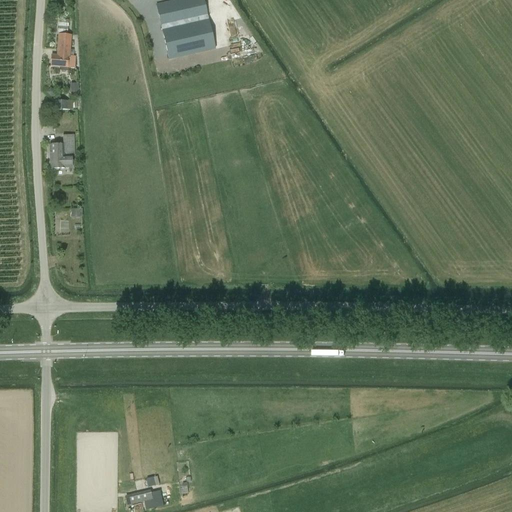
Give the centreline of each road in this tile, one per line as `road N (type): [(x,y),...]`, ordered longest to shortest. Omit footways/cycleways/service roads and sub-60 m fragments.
road 1 (unclassified): [(45,308),(511,316)]
road 2 (primary): [(511,354),(46,351)]
road 3 (unclassified): [(45,308),(39,0)]
road 4 (unclassified): [(45,511),(46,351)]
